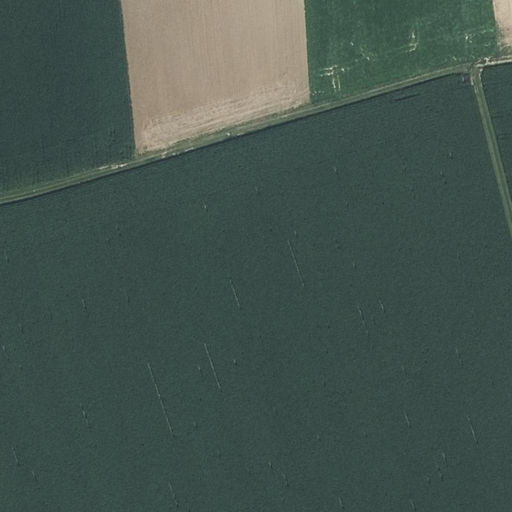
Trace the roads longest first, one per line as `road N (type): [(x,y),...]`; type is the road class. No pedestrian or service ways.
road 1 (track): [(0,198),(474,63)]
road 2 (track): [(511,211),(474,63)]
